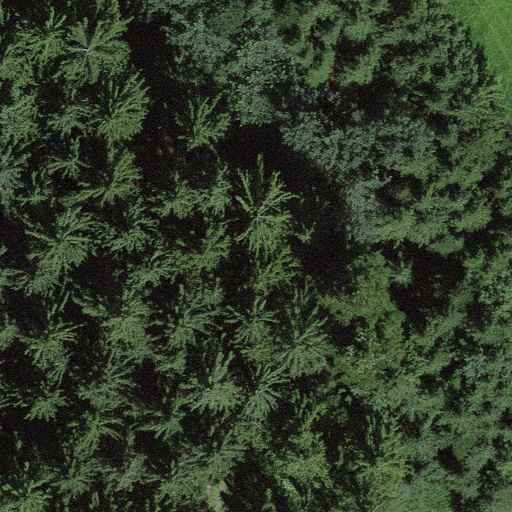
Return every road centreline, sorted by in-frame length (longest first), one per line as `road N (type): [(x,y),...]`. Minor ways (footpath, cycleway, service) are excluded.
road 1 (track): [(139,0),(154,119),(230,397),(230,457),(214,511)]
road 2 (track): [(140,0),(257,131),(358,209),(511,290)]
